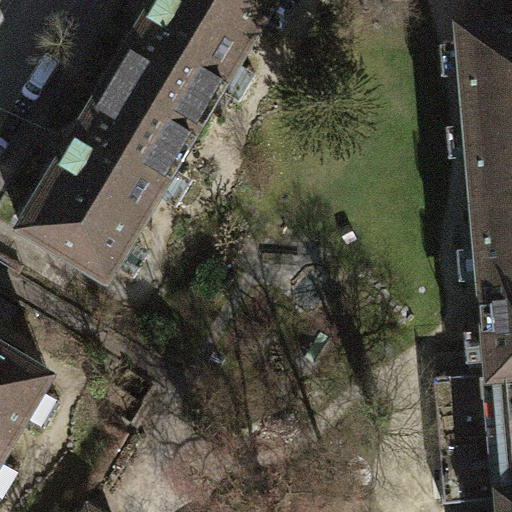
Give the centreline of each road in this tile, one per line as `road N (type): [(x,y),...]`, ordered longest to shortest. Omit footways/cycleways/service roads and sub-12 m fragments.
road 1 (trunk): [(467,0),(397,511)]
road 2 (trunk): [(458,511),(511,141)]
